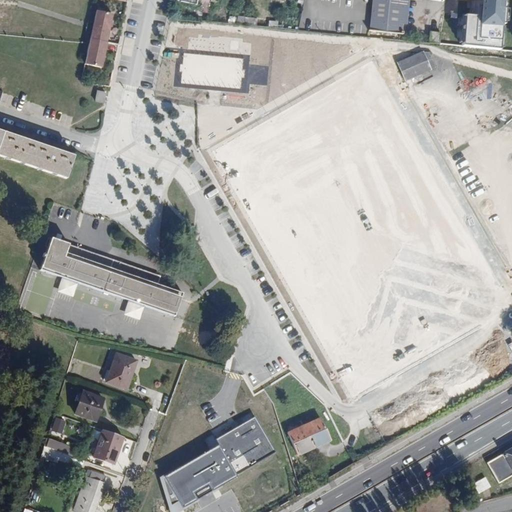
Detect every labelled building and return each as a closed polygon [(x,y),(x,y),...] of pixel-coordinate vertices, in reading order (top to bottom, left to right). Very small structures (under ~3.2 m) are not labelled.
[(372,0),(369,30),(400,33),(402,23),(404,0),(372,0)] [(476,23),(482,0),(473,0),(471,22),(476,23)] [(511,0),(482,0),(476,23),(511,26),(511,0)] [(95,10),(89,38),(106,42),(111,13),(95,10)] [(440,33),(439,44),(452,45),(457,14),(444,11),(440,33)] [(258,18),(238,16),(237,24),(257,26),(258,18)] [(439,44),(440,33),(430,32),(429,43),(439,44)] [(511,33),(500,32),(498,45),(511,46),(511,33)] [(101,68),(106,42),(89,38),(84,64),(101,68)] [(430,69),(422,51),(398,62),(406,80),(430,69)] [(105,104),(108,92),(98,90),(95,102),(105,104)] [(74,156),(0,131),(0,156),(66,179),(74,156)] [(160,276),(51,239),(41,268),(175,314),(182,294),(157,285),(160,276)] [(242,262),(266,304),(278,298),(253,255),(242,262)] [(76,347),(83,349),(85,350),(89,340),(79,337),(76,347)] [(78,363),(83,349),(76,347),(71,361),(78,363)] [(137,361),(117,354),(106,382),(127,389),(137,361)] [(292,369),(284,364),(279,368),(285,375),(292,369)] [(265,376),(277,373),(275,368),(264,371),(265,376)] [(277,373),(265,376),(274,403),(287,395),(285,390),(279,373),(277,373)] [(293,387),(285,390),(287,395),(295,391),(293,387)] [(104,398),(83,391),(75,414),(96,421),(104,398)] [(311,419),(307,404),(299,407),(303,421),(311,419)] [(56,416),(51,431),(62,435),(67,420),(56,416)] [(277,454),(257,418),(219,440),(222,445),(239,475),(277,454)] [(304,426),(314,447),(330,440),(320,419),(304,426)] [(314,447),(304,426),(289,433),(299,454),(314,447)] [(124,438),(102,430),(93,457),(114,465),(124,438)] [(239,475),(222,445),(167,477),(184,510),(240,479),(239,475)] [(41,457),(60,464),(61,461),(63,453),(44,446),(41,457)] [(73,456),(63,453),(61,461),(70,464),(73,456)] [(511,476),(511,453),(484,470),(494,487),(511,476)] [(94,511),(107,477),(92,472),(90,479),(86,477),(74,510),(79,511),(94,511)]
